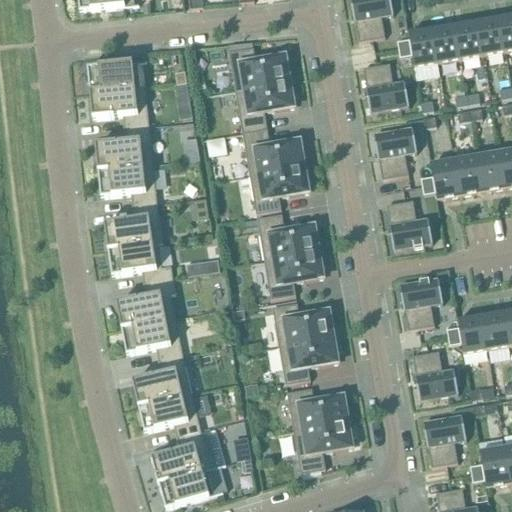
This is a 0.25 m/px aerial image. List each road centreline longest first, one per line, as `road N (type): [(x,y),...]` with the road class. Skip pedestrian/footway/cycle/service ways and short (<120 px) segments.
road 1 (residential): [(128,511),(95,394),(45,44)]
road 2 (residential): [(318,17),(45,44)]
road 3 (residential): [(318,17),(364,278)]
road 4 (residential): [(364,278),(399,475)]
road 5 (residential): [(511,255),(364,278)]
road 6 (residential): [(283,511),(399,475)]
